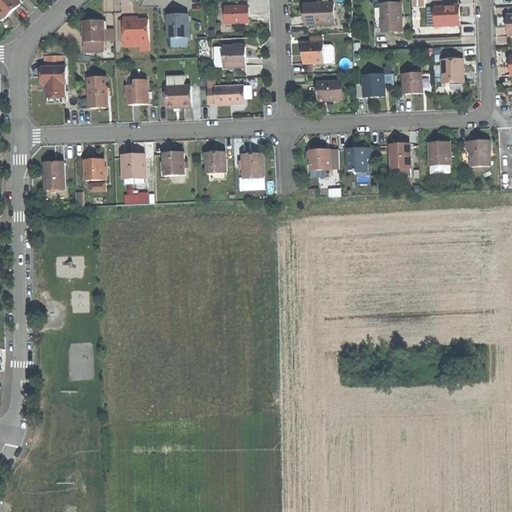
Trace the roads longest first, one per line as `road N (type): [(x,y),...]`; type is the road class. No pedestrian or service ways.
road 1 (residential): [(6,432),(20,404),(23,341),(20,137)]
road 2 (residential): [(20,137),(284,126)]
road 3 (residential): [(284,126),(477,118),(488,111)]
road 4 (residential): [(279,0),(284,126)]
